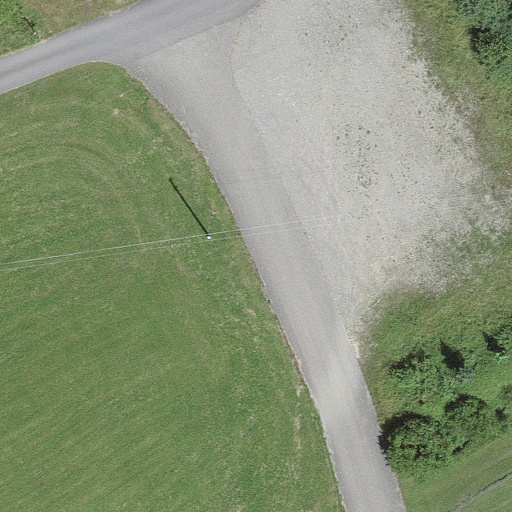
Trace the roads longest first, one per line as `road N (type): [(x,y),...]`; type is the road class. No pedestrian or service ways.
road 1 (unclassified): [(153,20),(219,112),(353,412),(378,511)]
road 2 (residential): [(0,78),(153,20)]
